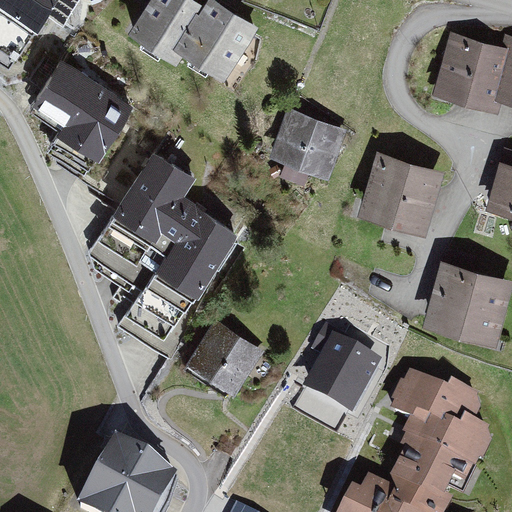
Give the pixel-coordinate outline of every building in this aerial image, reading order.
[(61,0),(0,0),(0,40),(24,57),(61,0)] [(215,10),(198,0),(155,0),(135,35),(187,65),(193,54),(238,80),(269,29),(220,0),(215,10)] [(502,46),(458,34),(442,93),(503,110),(506,100),(511,101),(511,34),(506,33),(502,46)] [(139,109),(65,66),(40,108),(69,125),(54,151),(99,177),(139,109)] [(350,130),(295,113),(282,156),(337,172),(350,130)] [(201,178),(161,155),(92,260),(97,274),(118,288),(110,301),(132,312),(120,333),(165,363),(244,233),(193,196),(201,178)] [(455,175),(385,156),(368,219),(439,238),(455,175)] [(511,165),(508,164),(497,208),(511,212),(511,165)] [(511,312),(511,279),(450,263),(434,327),(504,345),(511,312)] [(270,350),(217,323),(190,373),(244,400),(270,350)] [(386,349),(335,328),(309,392),(360,412),(386,349)] [(357,482),(344,511),(460,511),(505,410),(408,367),(387,415),(408,425),(379,491),(357,482)] [(317,397),(310,415),(327,421),(334,403),(317,397)] [(179,511),(189,480),(128,440),(82,511),(179,511)]
